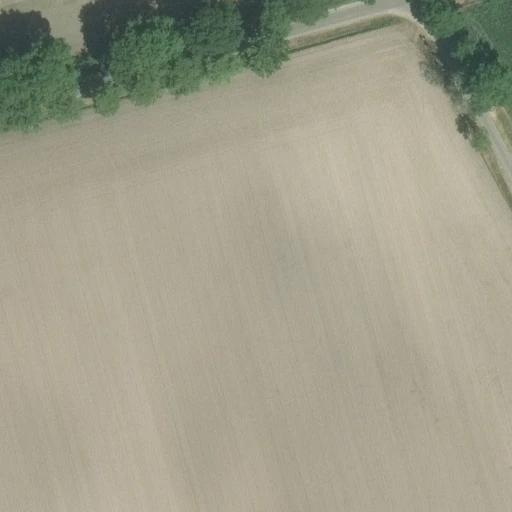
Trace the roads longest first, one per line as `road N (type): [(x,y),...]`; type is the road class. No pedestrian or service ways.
road 1 (unclassified): [(0,108),(397,0)]
road 2 (unclassified): [(511,176),(414,0)]
